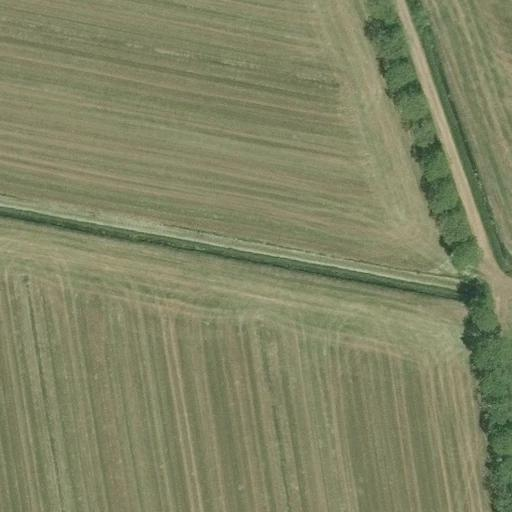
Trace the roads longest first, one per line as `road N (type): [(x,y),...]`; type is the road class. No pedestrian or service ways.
road 1 (track): [(393,0),(489,284)]
road 2 (track): [(489,284),(511,417)]
